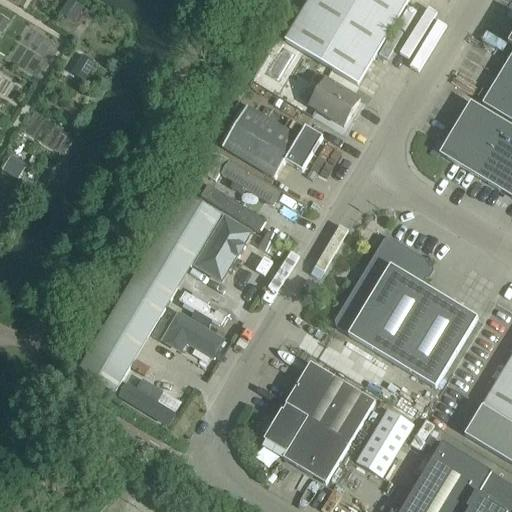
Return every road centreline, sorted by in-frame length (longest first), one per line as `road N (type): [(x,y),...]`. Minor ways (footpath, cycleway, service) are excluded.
road 1 (unclassified): [(292,511),(218,466),(226,422),(374,175)]
road 2 (unclassified): [(374,175),(474,0)]
road 3 (unclassified): [(511,257),(374,175)]
